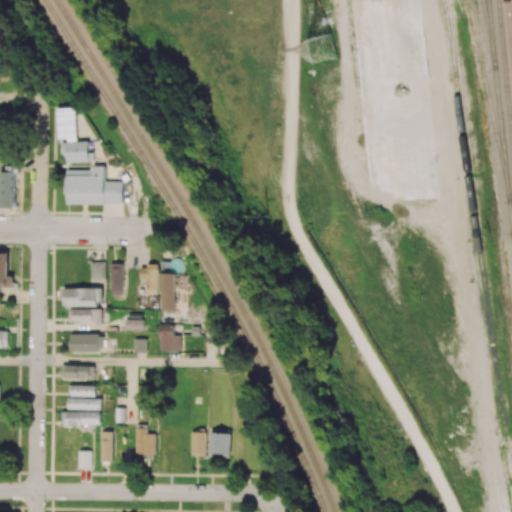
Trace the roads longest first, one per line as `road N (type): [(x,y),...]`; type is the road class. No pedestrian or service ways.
road 1 (residential): [(0,34),(41,120),(36,511)]
road 2 (residential): [(378,242),(388,258),(410,393),(491,511)]
road 3 (residential): [(275,504),(251,494),(0,491)]
road 4 (residential): [(291,0),(291,152),(301,196)]
road 5 (residential): [(158,231),(0,229)]
